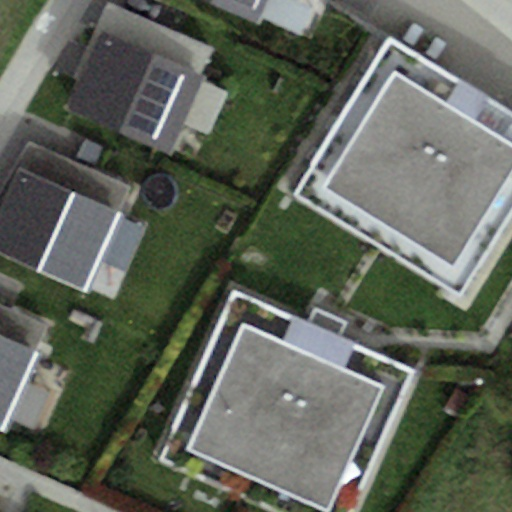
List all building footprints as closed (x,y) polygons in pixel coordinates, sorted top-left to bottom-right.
[(200,0),(258,26),(269,0),(200,0)] [(204,79),(200,78),(212,50),(109,3),(73,81),(79,83),(68,108),(170,154),(204,79)] [(511,232),(511,115),(391,42),(296,197),(469,303),(511,232)] [(0,188),(0,254),(84,293),(120,215),(116,213),(127,186),(27,142),(0,188)] [(309,326),(234,292),(157,460),(273,511),(354,511),(417,375),(339,340),(347,324),(316,310),(309,326)] [(0,431),(4,433),(40,356),(32,352),(45,326),(0,305),(0,431)]
